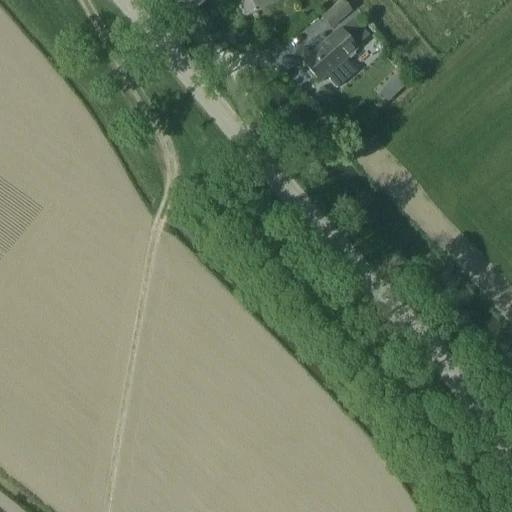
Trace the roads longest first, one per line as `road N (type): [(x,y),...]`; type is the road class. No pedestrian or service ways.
road 1 (unclassified): [(118,0),(437,357),(511,465)]
road 2 (track): [(103,511),(169,169),(82,0)]
